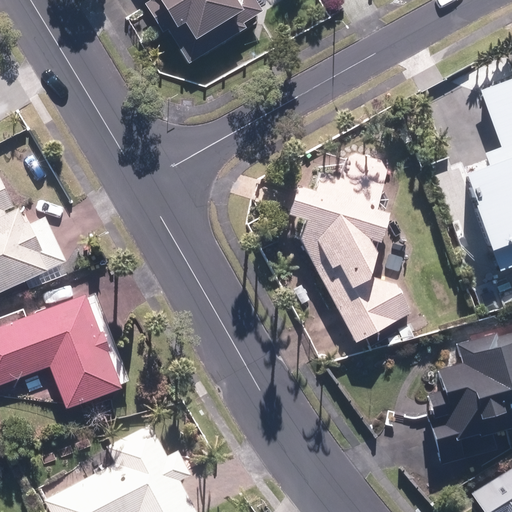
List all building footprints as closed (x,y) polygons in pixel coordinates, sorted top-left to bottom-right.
[(264,13),(256,0),(148,0),(145,2),(158,26),(164,23),(188,65),(250,30),(246,23),(264,13)] [(511,75),(481,86),(502,144),(482,151),(486,162),(465,169),(499,268),(511,263),(511,75)] [(59,264),(67,261),(41,203),(20,212),(0,166),(0,290),(27,278),(31,288),(64,273),(59,264)] [(372,272),(391,208),(295,180),(286,212),(303,217),(302,240),(355,342),(414,311),(397,279),(372,272)] [(128,382),(93,290),(82,294),(76,277),(37,291),(43,309),(0,325),(0,384),(48,366),(64,407),(128,382)] [(417,384),(443,463),(495,446),(489,429),(511,421),(511,333),(470,347),(475,365),(417,384)] [(203,491),(178,442),(166,449),(153,424),(109,447),(116,461),(45,499),(51,511),(197,511),(190,498),(203,491)] [(511,511),(511,464),(470,490),(482,511),(511,511)]
